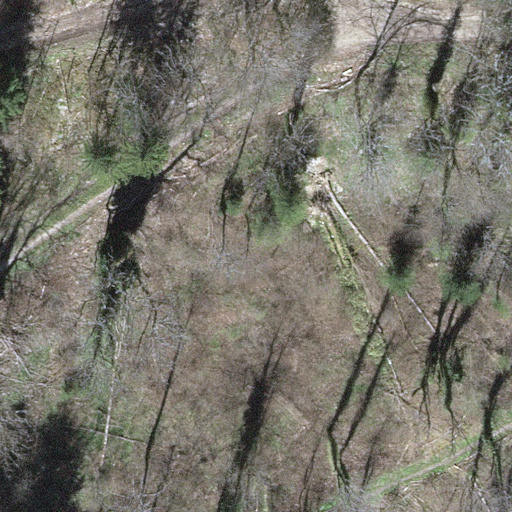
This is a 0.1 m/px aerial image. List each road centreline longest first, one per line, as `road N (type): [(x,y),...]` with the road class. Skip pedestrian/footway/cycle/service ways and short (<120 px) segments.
road 1 (track): [(0,264),(315,67),(389,0)]
road 2 (track): [(0,31),(132,0)]
